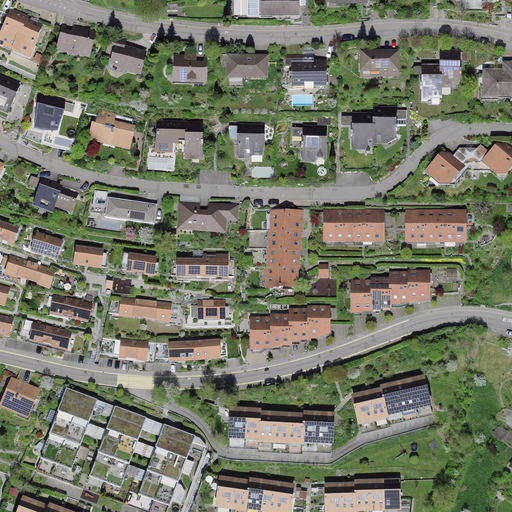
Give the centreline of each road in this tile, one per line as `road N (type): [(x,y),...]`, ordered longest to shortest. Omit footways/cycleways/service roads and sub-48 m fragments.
road 1 (residential): [(511,129),(450,132),(387,185),(358,193),(113,181),(0,141)]
road 2 (residential): [(0,359),(121,383),(252,381),(433,322),(511,323)]
road 3 (residential): [(511,43),(425,29),(217,35),(51,4)]
